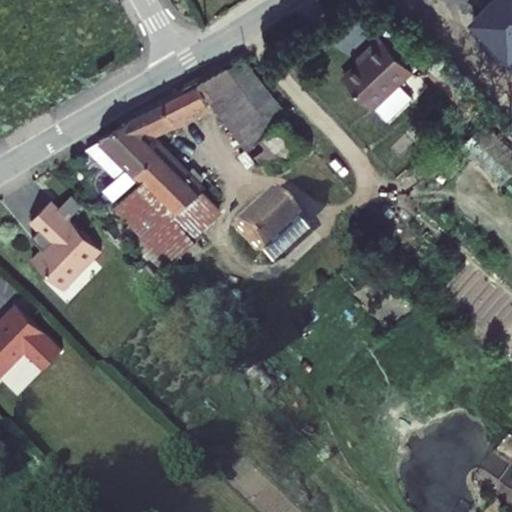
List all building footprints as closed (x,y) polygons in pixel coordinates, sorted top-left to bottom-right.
[(408,70),(375,38),(364,49),(367,52),(353,65),(355,68),(341,82),(370,110),(408,70)] [(127,127),(99,143),(171,212),(169,214),(194,242),(221,218),(145,138),(211,105),(268,176),(305,147),(282,125),(287,121),(242,63),(123,122),(127,127)] [(41,242),(23,260),(54,289),(92,250),(41,202),(20,223),(41,242)] [(275,206),(236,237),(266,273),(303,238),(275,206)] [(169,214),(138,239),(167,265),(196,243),(194,242),(169,214)] [(310,246),(303,238),(266,273),(272,279),(310,246)] [(0,371),(20,351),(39,369),(60,347),(14,303),(0,317),(0,371)]
